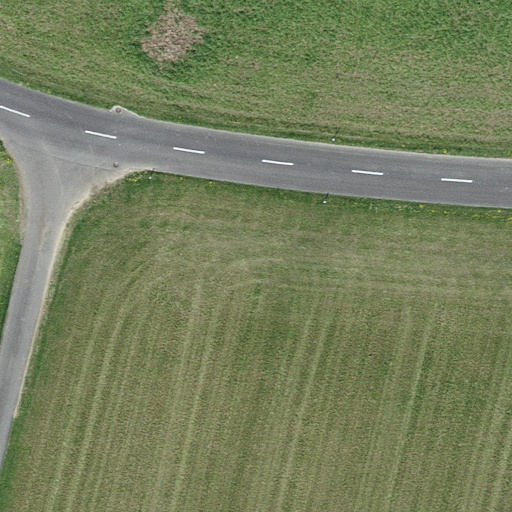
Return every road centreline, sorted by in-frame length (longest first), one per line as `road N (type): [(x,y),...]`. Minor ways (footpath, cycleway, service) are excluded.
road 1 (tertiary): [(0,105),(64,126),(230,157),(511,183)]
road 2 (track): [(0,394),(64,126)]
